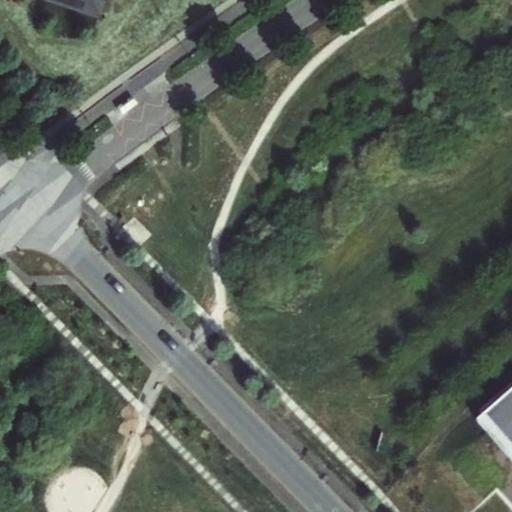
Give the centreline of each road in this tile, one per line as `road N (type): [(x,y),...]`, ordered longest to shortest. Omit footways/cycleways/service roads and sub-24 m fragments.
road 1 (residential): [(34,203),(332,511)]
road 2 (residential): [(319,0),(34,203)]
